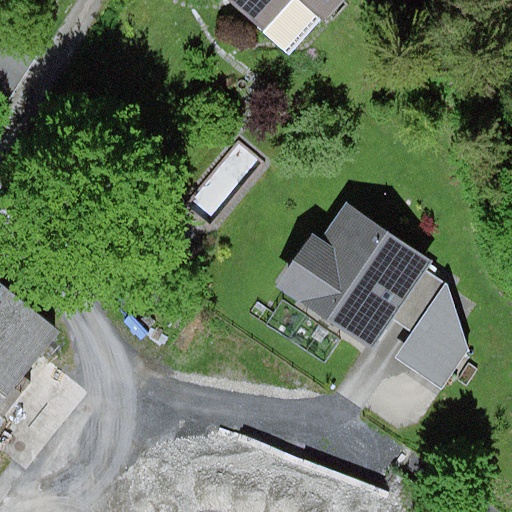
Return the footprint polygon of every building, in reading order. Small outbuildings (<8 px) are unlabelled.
[(227,0),(262,31),(290,0),(303,0),(323,18),(338,0),(227,0)] [(35,56),(0,34),(0,100),(6,104),(35,56)] [(433,263),(345,206),(322,241),(311,233),(275,288),(371,350),(391,319),(411,331),(443,283),(426,272),(433,263)] [(468,350),(443,283),(411,331),(392,359),(440,391),(468,350)] [(54,339),(0,295),(0,415),(2,417),(30,383),(23,377),(54,339)]
